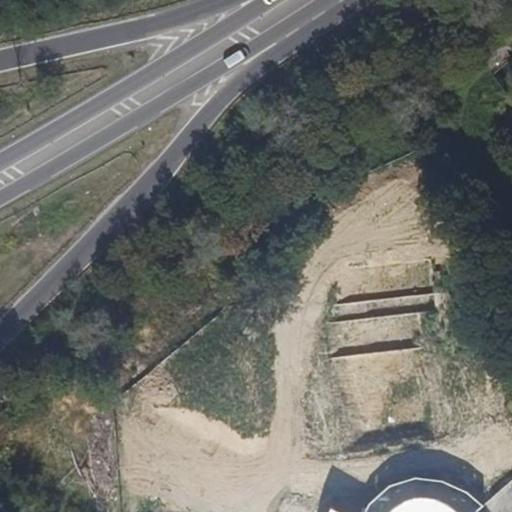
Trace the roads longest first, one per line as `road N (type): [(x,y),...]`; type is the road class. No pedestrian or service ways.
road 1 (primary): [(0,335),(281,28)]
road 2 (primary): [(0,196),(281,28)]
road 3 (primary): [(268,0),(0,162)]
road 4 (primary): [(218,0),(0,59)]
